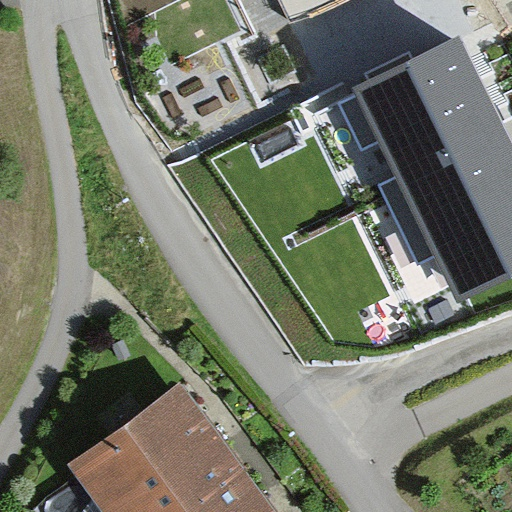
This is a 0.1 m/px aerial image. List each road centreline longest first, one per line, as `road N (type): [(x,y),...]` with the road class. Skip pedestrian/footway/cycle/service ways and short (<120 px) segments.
road 1 (residential): [(374,511),(192,274),(127,152),(70,0)]
road 2 (residential): [(0,462),(77,296),(88,219),(59,0)]
